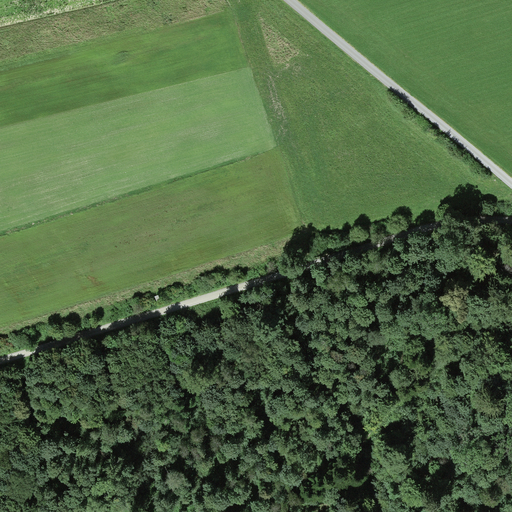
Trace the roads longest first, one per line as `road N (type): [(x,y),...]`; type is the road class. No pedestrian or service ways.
road 1 (track): [(511,220),(426,226),(0,361)]
road 2 (track): [(511,250),(478,258),(444,281),(384,411),(320,511)]
road 3 (unclassified): [(511,182),(289,0)]
